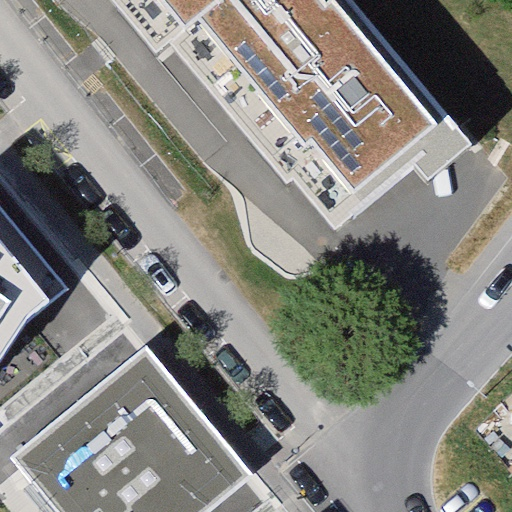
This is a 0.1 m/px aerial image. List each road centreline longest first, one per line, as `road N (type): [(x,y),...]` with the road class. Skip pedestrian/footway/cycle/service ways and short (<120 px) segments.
road 1 (unclassified): [(0,43),(356,466)]
road 2 (unclassified): [(511,298),(356,466)]
